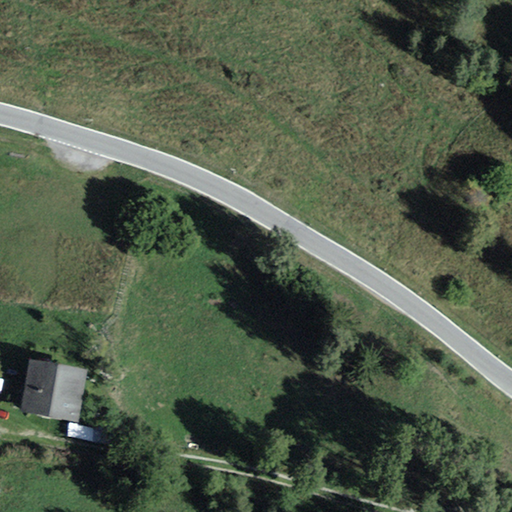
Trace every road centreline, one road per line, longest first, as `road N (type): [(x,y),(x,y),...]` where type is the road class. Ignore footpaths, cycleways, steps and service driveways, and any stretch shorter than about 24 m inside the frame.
road 1 (tertiary): [(511,385),(297,233),(191,175),(0,113)]
road 2 (track): [(387,511),(0,439)]
